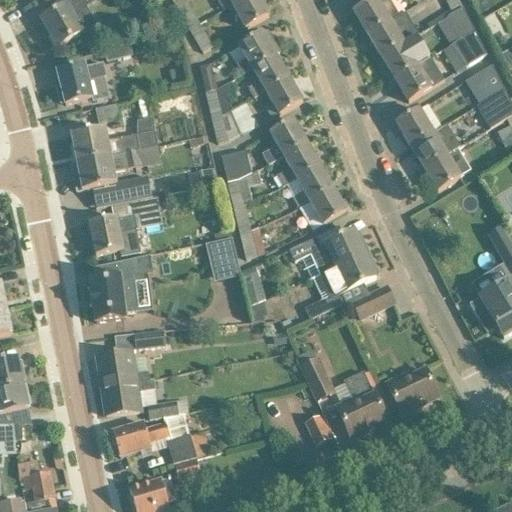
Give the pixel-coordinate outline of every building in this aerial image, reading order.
[(67,0),(71,5),(42,23),(58,50),(98,27),(87,10),(101,1),(101,0),(67,0)] [(185,0),(171,0),(177,10),(188,4),(185,0)] [(233,9),(248,0),(219,0),(218,1),(223,13),(233,8),(233,9)] [(246,32),(252,29),(269,19),(258,0),(248,0),(233,9),(246,32)] [(368,38),(400,19),(388,0),(379,0),(354,15),(368,38)] [(444,0),(453,17),(464,11),(457,0),(444,0)] [(190,33),(200,26),(188,4),(177,10),(190,33)] [(453,46),(476,34),(464,11),(453,17),(458,26),(446,32),(453,46)] [(404,46),(393,28),(403,22),(400,19),(368,38),(382,60),(404,46)] [(200,26),(190,33),(203,56),(214,50),(200,26)] [(465,70),(472,66),(488,58),(476,34),(453,46),(465,70)] [(253,73),(276,59),(263,36),(240,50),(247,61),(237,67),(244,78),(253,72),(253,73)] [(395,83),(432,60),(419,38),(404,46),(382,60),(395,83)] [(109,65),(117,63),(119,75),(153,67),(147,42),(106,52),(109,65)] [(266,95),(290,82),(276,59),(253,73),(260,85),(249,91),(255,102),(267,95),(266,95)] [(432,91),(445,83),(432,60),(395,83),(409,105),(432,91)] [(89,83),(107,78),(104,65),(87,70),(86,68),(58,75),(62,91),(58,92),(61,106),(65,105),(66,108),(94,101),(89,83)] [(217,93),(218,91),(211,67),(199,70),(206,96),(217,93)] [(484,105),(506,93),(494,70),(469,82),(471,85),(473,84),(484,105)] [(280,118),(286,115),(303,105),(290,82),(266,95),(267,95),(273,106),(265,111),(272,121),(279,117),(280,118)] [(223,118),(224,116),(221,107),(234,101),(227,87),(218,91),(217,93),(206,96),(212,121),(223,118)] [(495,127),(506,122),(511,118),(511,105),(506,93),(484,105),(495,127)] [(223,118),(212,121),(218,146),(229,144),(260,128),(246,106),(224,116),(223,118)] [(100,133),(106,131),(105,124),(120,121),(117,107),(96,111),(100,133)] [(411,150),(434,136),(420,113),(397,127),(411,150)] [(511,118),(506,122),(510,129),(498,135),(507,154),(511,151),(511,118)] [(106,131),(100,133),(72,138),(78,166),(159,150),(153,120),(138,123),(138,137),(120,141),(108,143),(106,131)] [(284,160),(308,147),(294,124),(271,137),(278,148),(262,157),(269,169),(284,160)] [(461,150),(454,138),(447,127),(442,130),(434,136),(411,150),(424,172),(458,152),(461,150)] [(207,139),(190,143),(191,149),(208,146),(207,139)] [(283,191),(290,187),(320,169),(308,147),(284,160),(291,171),(276,179),(283,191)] [(115,174),(153,167),(161,165),(159,150),(78,166),(83,194),(93,192),(97,212),(113,209),(116,208),(153,200),(149,179),(117,185),(115,174)] [(438,195),(455,184),(461,181),(460,180),(471,173),(458,152),(424,172),(438,195)] [(252,177),(252,176),(247,154),(222,160),(228,186),(239,183),(252,177)] [(301,211),(333,192),(320,169),(290,187),(296,198),(294,200),(301,211)] [(216,171),(192,176),(195,192),(219,187),(216,171)] [(262,187),(259,174),(259,173),(252,177),(239,183),(228,186),(234,211),(245,208),(252,205),(249,190),(262,187)] [(323,228),(329,225),(347,215),(333,192),(301,211),(314,233),(323,227),(323,228)] [(121,236),(135,234),(135,239),(165,233),(163,216),(170,215),(167,199),(153,200),(116,208),(113,209),(115,221),(90,226),(97,259),(124,253),(121,236)] [(240,236),(251,233),(245,208),(234,211),(240,236)] [(251,233),(240,236),(246,262),(265,256),(261,238),(279,230),(277,223),(251,234),(251,233)] [(360,245),(355,234),(326,248),(326,249),(321,252),(315,241),(289,253),(294,265),(303,261),(313,283),(315,282),(315,281),(365,257),(365,256),(369,254),(364,243),(360,245)] [(231,241),(205,247),(214,286),(241,280),(231,241)] [(315,281),(315,282),(324,302),(305,311),(310,323),(351,305),(346,295),(376,281),(371,269),(375,267),(370,256),(366,258),(365,257),(315,281)] [(126,322),(121,281),(154,277),(151,259),(94,270),(96,283),(91,283),(93,297),(91,297),(93,312),(95,312),(97,325),(126,322)] [(256,269),(242,275),(247,286),(261,280),(256,269)] [(511,285),(510,283),(469,307),(486,337),(497,330),(504,341),(511,336),(511,285)] [(360,323),(376,315),(394,307),(386,291),(353,307),(360,323)] [(263,324),(261,307),(250,308),(253,325),(263,324)] [(0,339),(13,337),(7,311),(0,312),(0,339)] [(287,334),(273,336),(275,347),(288,345),(287,334)] [(134,338),(135,354),(165,351),(164,335),(134,338)] [(149,375),(135,377),(132,356),(97,361),(102,390),(150,382),(149,375)] [(0,389),(23,385),(18,360),(0,363),(0,389)] [(301,371),(317,403),(332,396),(317,364),(301,371)] [(389,390),(394,400),(402,418),(439,401),(425,373),(389,390)] [(388,425),(375,397),(365,376),(345,385),(355,406),(339,414),(352,442),(388,425)] [(141,414),(138,395),(156,392),(155,383),(150,384),(150,382),(102,390),(106,419),(141,414)] [(0,427),(14,427),(12,415),(29,412),(23,385),(0,389),(0,427)] [(176,404),(146,410),(149,424),(178,418),(176,404)] [(261,417),(249,419),(251,431),(263,429),(261,417)] [(323,418),(307,426),(317,447),(333,440),(323,418)] [(121,461),(152,452),(150,446),(170,440),(166,426),(145,432),(143,426),(113,435),(121,461)] [(5,428),(0,428),(0,449),(0,450),(0,446),(0,445),(15,444),(13,428),(5,428)] [(20,442),(30,442),(32,442),(32,430),(20,430),(20,442)] [(196,457),(207,456),(206,437),(195,437),(196,457)] [(174,468),(197,461),(192,443),(169,449),(174,468)] [(174,468),(179,486),(203,481),(197,461),(174,468)] [(25,506),(26,511),(57,511),(51,475),(24,480),(26,493),(33,491),(35,504),(25,506)] [(0,480),(0,505),(1,509),(0,509),(0,511),(26,511),(25,506),(23,506),(2,507),(0,480)] [(177,503),(171,483),(170,481),(130,493),(135,511),(169,511),(168,505),(177,503)]
